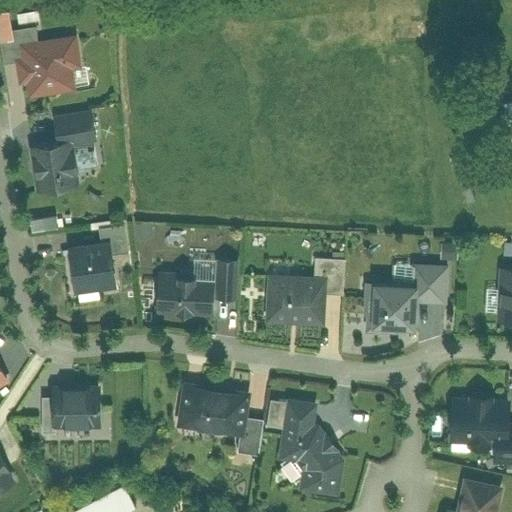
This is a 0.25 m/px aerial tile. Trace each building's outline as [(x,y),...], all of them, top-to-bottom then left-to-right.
[(0,5),(0,33),(14,32),(11,4),(0,5)] [(25,77),(27,91),(76,84),(73,63),(83,62),(78,29),(21,37),(22,51),(16,52),(19,78),(25,77)] [(58,131),(29,135),(37,186),(78,180),(76,166),(78,165),(74,138),(95,135),(91,106),(55,111),(58,131)] [(476,194),(468,173),(459,176),(466,198),(476,194)] [(56,209),(30,212),(32,225),(58,222),(56,209)] [(92,218),(94,235),(111,233),(113,248),(129,246),(125,214),(92,218)] [(94,235),(69,238),(74,283),(116,278),(113,248),(111,233),(94,235)] [(458,233),(441,233),(441,253),(458,253),(458,233)] [(216,271),(215,291),(235,292),(237,251),(216,250),(216,271)] [(268,267),(266,315),(325,318),(326,287),(343,288),(345,252),(316,250),(315,270),(268,267)] [(449,258),(415,257),(415,275),(366,275),(366,329),(399,329),(399,319),(420,319),(420,297),(449,297),(449,258)] [(511,260),(500,260),(498,317),(511,317),(511,260)] [(159,268),(157,308),(214,310),(215,291),(216,271),(159,268)] [(0,380),(11,375),(0,355),(0,380)] [(52,391),(51,420),(57,420),(102,421),(103,373),(52,372),(52,391)] [(180,421),(241,430),(238,447),(258,450),(264,411),(247,409),(251,384),(187,375),(180,421)] [(51,420),(52,391),(42,391),(42,427),(57,427),(57,420),(51,420)] [(319,398),(271,393),(268,420),(283,421),(281,451),(296,452),(303,462),(300,483),(340,488),(345,448),(317,418),(319,398)] [(450,438),(494,440),(493,456),(511,456),(511,419),(511,420),(511,413),(511,396),(452,394),(450,438)] [(0,484),(17,476),(0,441),(0,484)] [(445,504),(443,511),(498,511),(505,480),(464,471),(457,506),(445,504)] [(59,511),(113,511),(137,500),(125,477),(59,511)]
